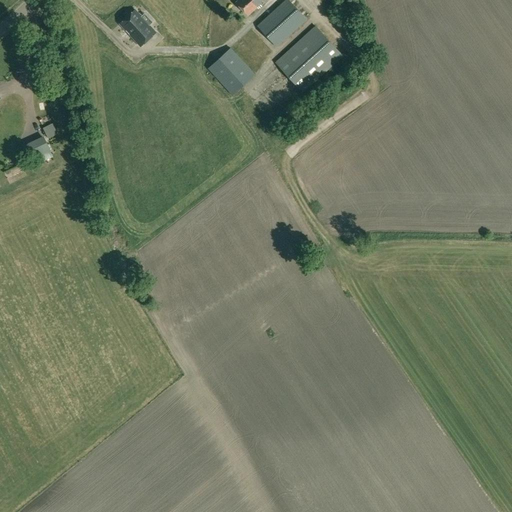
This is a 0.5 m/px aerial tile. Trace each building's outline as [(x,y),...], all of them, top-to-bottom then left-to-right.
[(259,9),(267,0),(238,0),(237,2),(248,14),(257,6),(259,9)] [(277,47),(307,19),(289,0),(284,0),(257,25),(277,47)] [(155,32),(135,10),(120,24),(140,46),(155,32)] [(303,92),(343,56),(316,26),(276,62),(303,92)] [(233,95),(256,74),(231,48),(209,68),(233,95)] [(7,96),(17,92),(14,86),(5,90),(7,96)] [(57,123),(47,128),(52,138),(62,134),(57,123)] [(27,144),(28,146),(31,154),(33,156),(34,158),(51,151),(44,136),(27,144)]
